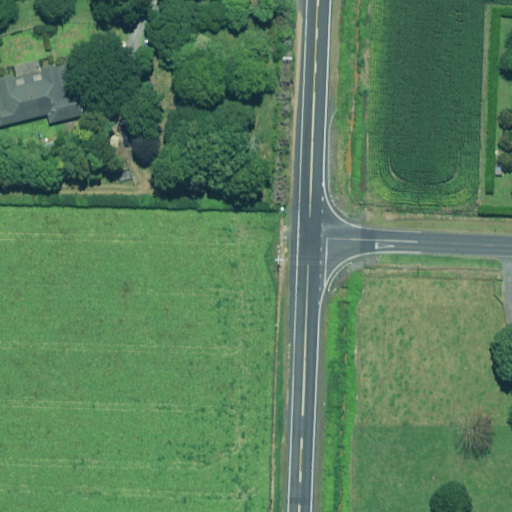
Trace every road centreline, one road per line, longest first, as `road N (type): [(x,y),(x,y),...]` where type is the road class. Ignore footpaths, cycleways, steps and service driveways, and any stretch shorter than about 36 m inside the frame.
road 1 (primary): [(311,237),(300,511)]
road 2 (primary): [(320,0),(311,237)]
road 3 (tertiary): [(311,237),(511,246)]
